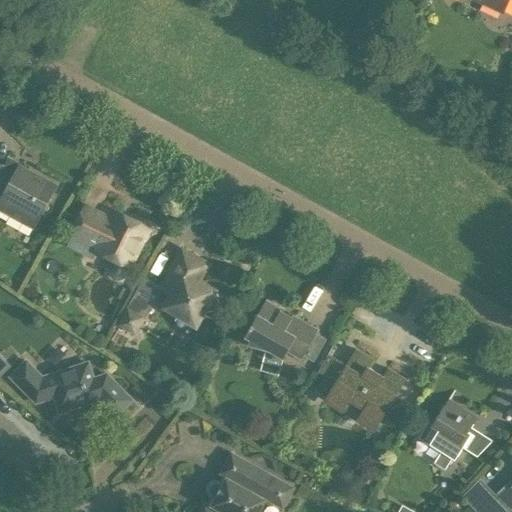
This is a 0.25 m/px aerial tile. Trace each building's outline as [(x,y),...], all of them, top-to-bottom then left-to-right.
[(377,0),(377,2),(391,9),(395,0),(377,0)] [(476,0),(501,12),(506,0),(476,0)] [(0,211),(33,229),(56,186),(18,166),(12,177),(6,175),(7,165),(0,163),(0,211)] [(116,213),(112,221),(86,208),(73,234),(99,247),(97,250),(129,266),(148,229),(116,213)] [(164,307),(179,315),(181,312),(197,321),(203,309),(207,311),(210,311),(214,310),(216,307),(217,303),(217,300),(215,296),(211,295),(213,291),(197,282),(203,272),(178,258),(161,289),(171,295),(164,307)] [(146,314),(155,295),(138,286),(128,305),(146,314)] [(318,330),(292,315),(291,319),(281,313),(283,309),(266,300),(244,338),(283,360),(287,352),(301,360),(316,333),(318,330)] [(127,308),(117,325),(135,336),(145,319),(127,308)] [(326,376),(325,375),(316,391),(326,397),(325,399),(342,409),(347,402),(362,411),(358,418),(374,429),(385,412),(394,418),(404,401),(395,395),(405,379),(388,369),(383,377),(367,368),(372,359),(356,349),(346,365),(336,360),(326,376)] [(0,353),(0,375),(11,364),(0,353)] [(59,372),(42,378),(26,362),(11,377),(37,403),(45,395),(53,392),(59,410),(68,407),(69,409),(101,399),(117,415),(132,400),(107,375),(98,384),(93,380),(89,367),(63,376),(59,372)] [(468,431),(477,417),(449,400),(432,426),(439,430),(430,444),(442,451),(434,464),(445,470),(452,458),(456,460),(464,446),(467,448),(475,436),(468,431)] [(282,510),(294,488),(232,453),(220,474),(227,479),(212,506),(204,502),(198,511),(258,511),(265,500),(282,510)] [(511,481),(510,481),(477,511),(511,511),(511,481)]
